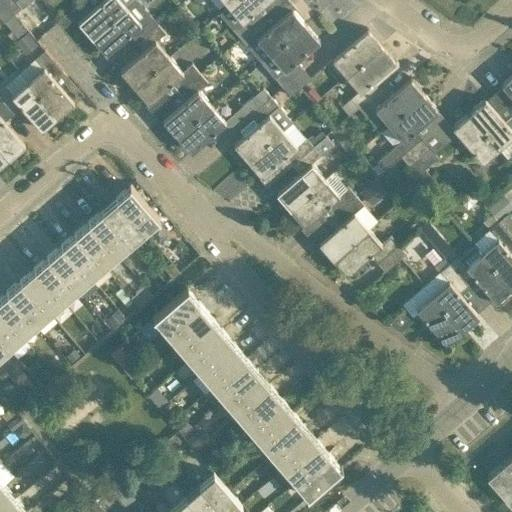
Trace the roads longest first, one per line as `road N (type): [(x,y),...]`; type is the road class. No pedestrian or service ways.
road 1 (residential): [(466,400),(185,197)]
road 2 (residential): [(185,197),(398,460)]
road 3 (residential): [(386,0),(441,41),(463,45),(511,10)]
road 4 (residential): [(0,214),(107,121)]
